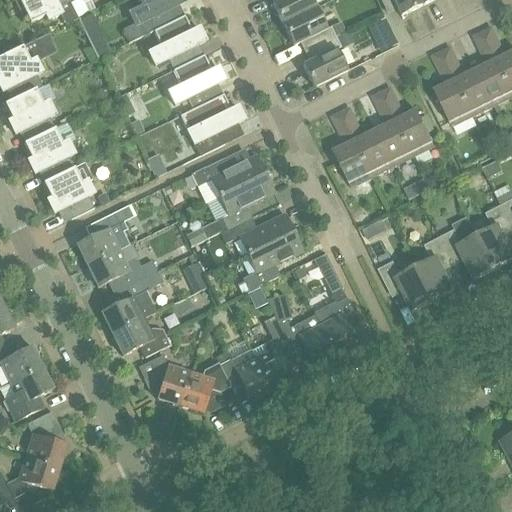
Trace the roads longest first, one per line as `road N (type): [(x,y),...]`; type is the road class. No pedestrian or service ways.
road 1 (residential): [(511,295),(218,447),(164,452),(132,465)]
road 2 (residential): [(132,465),(0,191)]
road 3 (residential): [(172,511),(420,383)]
road 4 (residential): [(284,122),(511,4)]
road 5 (residential): [(367,292),(284,122)]
road 6 (residential): [(284,122),(221,0)]
